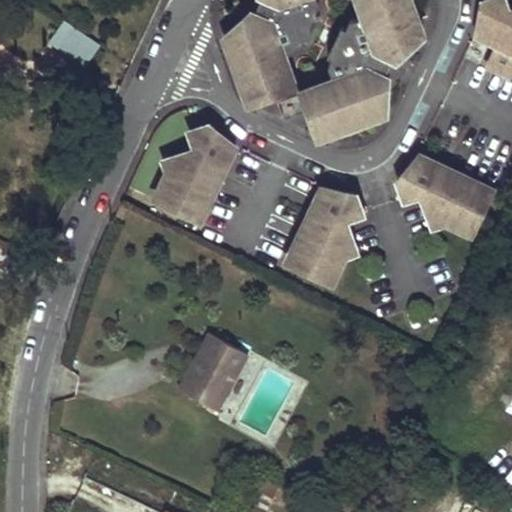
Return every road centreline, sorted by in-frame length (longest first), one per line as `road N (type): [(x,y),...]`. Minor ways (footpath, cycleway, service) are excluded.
road 1 (residential): [(22,511),(37,348),(148,86)]
road 2 (residential): [(450,0),(403,121),(369,157),(314,152),(242,116),(218,92)]
road 3 (unknown): [(369,157),(427,310)]
